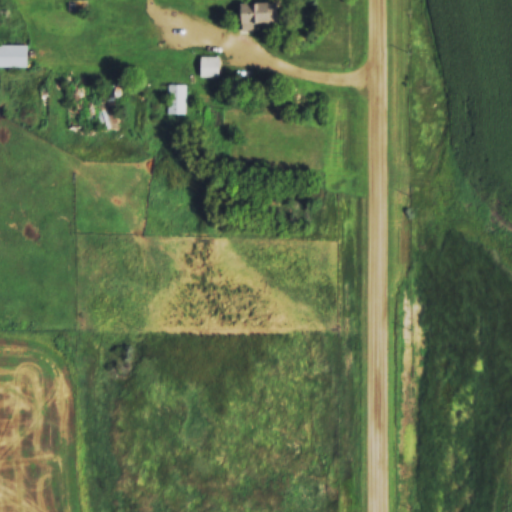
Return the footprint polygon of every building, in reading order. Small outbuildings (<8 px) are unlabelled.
[(241,2),(241,29),(273,29),(273,2),(241,2)] [(0,67),(29,67),(29,44),(0,43),(0,67)] [(221,56),(199,56),(199,77),(221,77),(221,56)] [(186,113),(186,83),(167,83),(167,113),(186,113)] [(70,84),(70,124),(82,124),(82,100),(92,100),(92,92),(89,92),(89,84),(70,84)]
